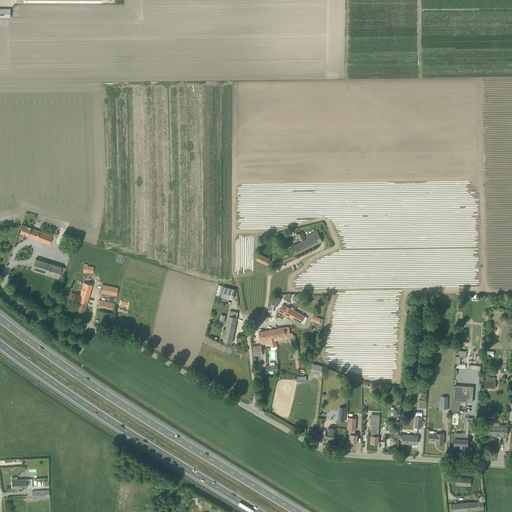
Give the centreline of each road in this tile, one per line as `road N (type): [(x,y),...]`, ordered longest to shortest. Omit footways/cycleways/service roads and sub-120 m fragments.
road 1 (motorway): [(301,511),(135,410),(0,312)]
road 2 (motorway): [(0,342),(256,511)]
road 3 (unclassified): [(252,410),(116,336),(34,314),(0,291)]
road 4 (unclassified): [(511,466),(341,455),(252,410)]
